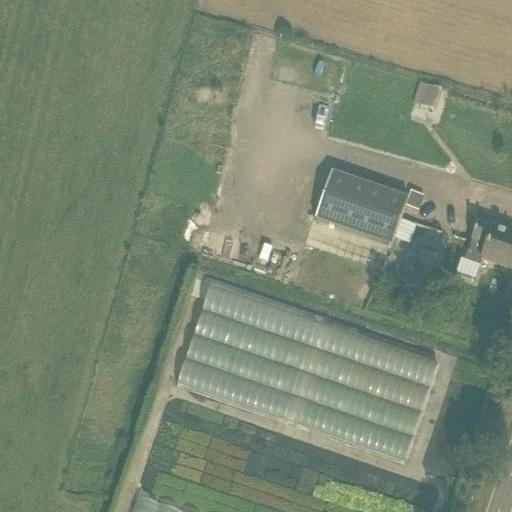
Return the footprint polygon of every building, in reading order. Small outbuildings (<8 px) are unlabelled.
[(435,111),(443,91),(421,83),(414,103),(435,111)] [(391,249),(407,202),(330,175),(314,222),(391,249)] [(413,193),(407,206),(419,211),(424,197),(413,193)] [(187,249),(231,264),(240,240),(196,225),(187,249)] [(438,245),(440,231),(411,225),(408,239),(438,245)] [(469,244),(470,244),(464,263),(481,269),(482,265),(511,275),(511,271),(511,246),(510,246),(511,240),(511,239),(475,226),(469,244)] [(427,324),(433,308),(417,302),(411,318),(427,324)]
